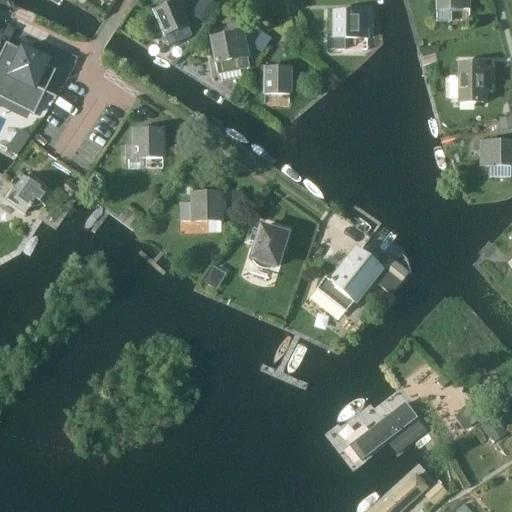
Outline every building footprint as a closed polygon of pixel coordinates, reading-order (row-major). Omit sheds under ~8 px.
[(201,0),(191,16),(203,24),(214,7),(203,0),(201,0)] [(436,0),(437,9),(468,8),(468,0),(436,0)] [(191,37),(176,2),(153,12),(167,47),(191,37)] [(367,39),(367,13),(332,13),(332,38),(329,38),(329,50),(344,50),(344,39),(367,39)] [(246,58),(241,34),(209,40),(214,65),(216,73),(247,66),(246,59),(246,58)] [(0,54),(0,97),(30,111),(29,113),(33,116),(44,93),(44,94),(55,71),(45,66),(48,62),(21,49),(20,51),(5,44),(0,54)] [(421,56),(438,51),(437,44),(419,48),(421,56)] [(491,67),(483,67),(483,63),(458,63),(458,102),(483,102),(483,83),(491,83),(491,67)] [(289,96),(289,70),(264,70),(264,96),(289,96)] [(6,150),(16,157),(30,138),(19,130),(6,150)] [(128,159),(162,158),(161,130),(133,130),(134,146),(128,146),(128,159)] [(480,144),(480,167),(489,167),(490,179),(510,179),(510,168),(510,144),(480,144)] [(44,208),(54,194),(43,187),(44,185),(35,179),(32,183),(23,177),(6,202),(24,215),(28,210),(29,210),(31,207),(30,206),(34,201),(44,208)] [(62,190),(72,196),(78,188),(68,182),(62,190)] [(186,222),(220,221),(220,193),(192,194),(192,209),(186,209),(186,222)] [(258,267),(261,269),(265,269),(269,269),(272,269),(273,266),(276,267),(285,236),(260,228),(259,231),(252,229),(248,242),(255,244),(250,260),(253,260),(252,263),(255,265),(258,267)] [(382,269),(355,248),(330,280),(325,277),(315,290),(346,315),(353,304),(354,305),(382,269)] [(214,268),(204,283),(215,290),(225,275),(214,268)] [(405,408),(344,458),(357,473),(418,423),(405,408)] [(465,431),(479,421),(469,408),(456,418),(465,431)] [(478,427),(488,442),(502,432),(492,417),(478,427)] [(377,511),(420,511),(437,497),(418,476),(377,511)]
